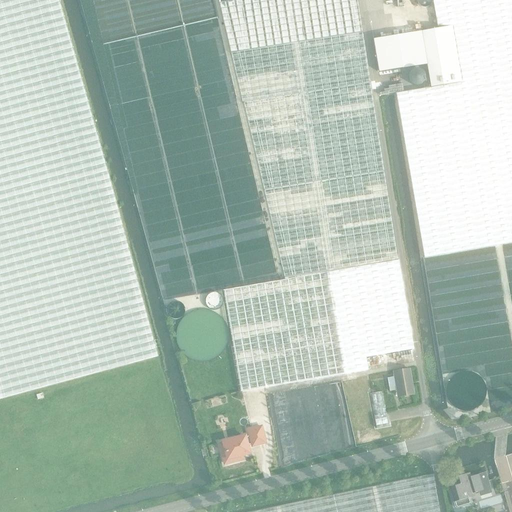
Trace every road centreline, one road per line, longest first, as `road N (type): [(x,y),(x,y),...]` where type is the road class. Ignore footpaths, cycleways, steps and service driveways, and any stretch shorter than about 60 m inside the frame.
road 1 (unclassified): [(431,440),(359,0)]
road 2 (tertiary): [(431,440),(160,511)]
